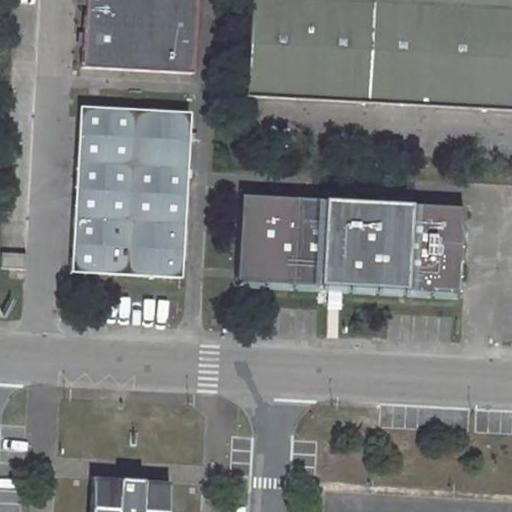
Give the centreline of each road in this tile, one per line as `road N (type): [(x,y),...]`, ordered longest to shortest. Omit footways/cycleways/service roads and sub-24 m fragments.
road 1 (unknown): [(39,359),(48,0)]
road 2 (unclassified): [(0,356),(270,374)]
road 3 (unclassified): [(270,374),(511,386)]
road 4 (unknown): [(511,133),(284,113)]
road 5 (unknown): [(345,503),(511,510)]
road 6 (unclassified): [(264,511),(270,374)]
